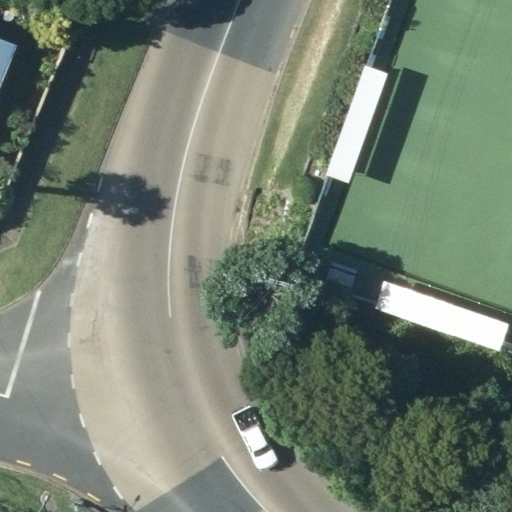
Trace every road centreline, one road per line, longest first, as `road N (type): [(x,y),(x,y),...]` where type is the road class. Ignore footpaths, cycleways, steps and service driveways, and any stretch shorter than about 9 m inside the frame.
road 1 (secondary): [(199,420),(170,358),(169,224),(192,128),(241,0)]
road 2 (residential): [(199,420),(0,390)]
